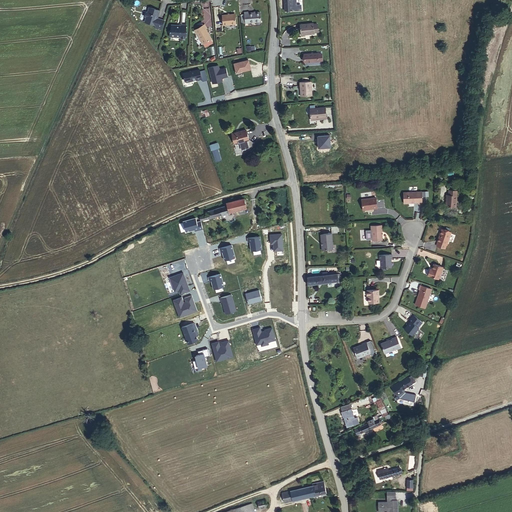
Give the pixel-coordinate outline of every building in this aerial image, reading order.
[(292,16),(290,0),(283,0),(285,16),(292,16)] [(145,17),(146,17),(144,22),(154,25),(153,28),(160,30),(164,19),(157,17),(159,10),(149,7),(147,12),(147,11),(145,17)] [(244,27),(260,26),(259,17),(248,18),(248,16),(243,17),(244,27)] [(235,28),(234,19),(221,20),(222,30),(235,28)] [(313,27),(299,28),(300,38),(314,37),(314,36),(313,28),(313,27)] [(204,28),(195,34),(203,48),(211,43),(205,33),(206,32),(204,28)] [(185,43),(185,29),(181,29),(181,31),(176,31),(176,29),(171,29),(171,34),(169,34),(169,41),(180,41),(180,43),(185,43)] [(318,55),(304,56),(304,65),(318,64),(318,63),(322,63),(321,56),(318,56),(318,55)] [(228,76),(226,67),(220,68),(219,64),(209,66),(212,83),(223,81),(222,77),(228,76)] [(253,74),(251,65),(237,68),(239,77),(253,74)] [(183,72),(185,82),(202,78),(200,68),(183,72)] [(301,89),(301,98),(311,97),(311,84),(299,85),(299,89),(301,89)] [(218,100),(225,98),(223,85),(215,86),(218,100)] [(324,110),(309,111),(310,122),(315,122),(315,121),(325,120),(324,110)] [(253,142),(250,132),(236,135),(238,145),(253,142)] [(222,160),(218,142),(210,144),(214,161),(222,160)] [(421,209),(421,196),(403,197),(403,208),(417,207),(417,209),(421,209)] [(454,212),(457,197),(449,196),(448,200),(446,200),(445,211),(454,212)] [(246,210),(244,201),(226,206),(227,208),(206,214),(207,217),(196,220),(198,225),(227,216),(246,210)] [(377,212),(375,201),(362,203),(363,214),(377,212)] [(382,244),(381,230),(371,231),(372,244),(382,244)] [(445,250),(449,237),(440,234),(435,246),(436,247),(435,250),(443,253),(444,250),(445,250)] [(334,251),(332,237),(322,238),(323,252),(334,251)] [(234,246),(238,260),(253,256),(250,242),(234,246)] [(438,260),(440,253),(419,248),(417,254),(438,260)] [(393,262),(392,257),(380,257),(380,262),(381,262),(382,270),(392,270),(391,262),(393,262)] [(438,283),(441,271),(432,269),(430,275),(428,275),(427,280),(438,283)] [(328,277),(329,284),(339,283),(338,276),(328,277)] [(309,279),(309,287),(329,284),(328,277),(324,277),(309,279)] [(424,311),(431,293),(420,289),(418,293),(420,293),(414,307),(424,311)] [(379,304),(379,292),(368,293),(368,299),(369,298),(370,305),(379,304)] [(252,299),(220,308),(224,322),(256,313),(252,299)] [(411,339),(418,331),(415,328),(419,323),(412,318),(408,323),(409,324),(403,332),(411,339)] [(232,343),(232,346),(251,340),(247,326),(228,331),(227,328),(203,335),(208,350),(232,343)] [(285,336),(263,343),(265,352),(288,345),(285,336)] [(381,348),(385,357),(401,350),(396,340),(392,342),(392,343),(382,346),(381,348)] [(202,341),(180,348),(184,363),(206,357),(202,341)] [(362,348),(353,351),(357,362),(371,357),(366,345),(362,347),(362,348)] [(399,393),(411,387),(408,381),(396,387),(399,393)] [(386,419),(378,397),(371,400),(373,405),(375,404),(381,420),(386,419)] [(349,412),(340,416),(342,421),(343,421),(347,430),(353,428),(351,423),(354,422),(353,421),(349,412)] [(359,439),(380,430),(377,424),(357,433),(359,439)] [(401,478),(398,470),(390,472),(389,469),(382,471),(383,474),(377,475),(380,484),(401,478)] [(321,486),(315,487),(315,490),(310,491),(310,488),(285,494),(288,505),(308,500),(329,495),(325,482),(321,483),(321,486)] [(151,511),(161,511),(165,509),(156,499),(150,505),(154,509),(151,511)] [(270,501),(262,503),(263,511),(272,509),(270,501)]
